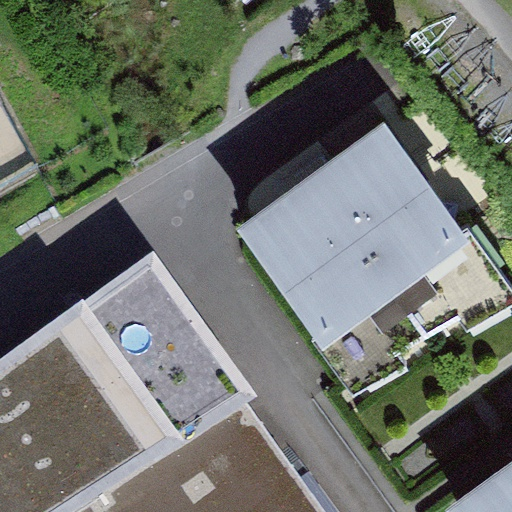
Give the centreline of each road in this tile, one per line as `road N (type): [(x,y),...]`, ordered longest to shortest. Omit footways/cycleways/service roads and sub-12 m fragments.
road 1 (residential): [(174,199),(379,511)]
road 2 (residential): [(174,199),(364,75)]
road 3 (residential): [(0,307),(174,199)]
